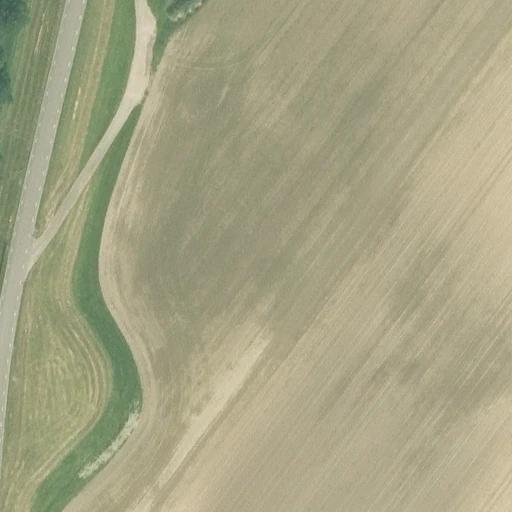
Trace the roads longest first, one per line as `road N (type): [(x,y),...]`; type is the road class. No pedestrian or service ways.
road 1 (tertiary): [(0,356),(70,0)]
road 2 (track): [(17,256),(41,241),(136,88),(148,40),(140,0)]
